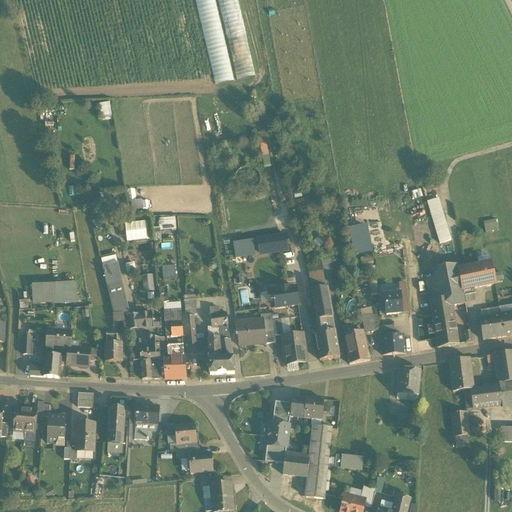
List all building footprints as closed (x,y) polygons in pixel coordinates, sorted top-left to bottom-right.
[(109,103),(99,104),(101,119),(111,117),(109,103)] [(259,145),(266,144),(264,133),(257,135),(259,145)] [(261,157),(268,156),(266,144),(259,145),(261,157)] [(268,156),(261,157),(264,169),(270,168),(268,156)] [(234,178),(234,183),(236,188),(239,191),(244,193),(249,194),(254,192),(258,188),(260,184),(260,179),(258,174),(255,170),(250,168),(245,168),(240,170),(236,173),(234,178)] [(134,190),(126,191),(128,203),(131,203),(136,202),(134,190)] [(411,193),(414,201),(422,198),(420,190),(411,193)] [(427,203),(436,234),(447,231),(438,200),(427,203)] [(136,202),(131,203),(131,211),(143,210),(142,201),(136,202)] [(123,217),(129,215),(127,206),(118,208),(121,218),(123,217)] [(131,225),(129,215),(123,217),(125,225),(131,225)] [(159,220),(160,228),(160,232),(176,230),(175,218),(159,220)] [(92,224),(95,229),(102,224),(99,219),(92,224)] [(484,223),(486,234),(498,232),(495,220),(484,223)] [(131,225),(125,225),(127,243),(147,241),(145,223),(131,225)] [(354,256),(372,253),(367,225),(349,229),(354,256)] [(152,228),(154,243),(161,242),(160,232),(160,228),(152,228)] [(436,234),(439,245),(450,242),(447,231),(436,234)] [(286,236),(258,241),(260,255),(288,251),(286,236)] [(254,256),(252,241),(233,244),(235,259),(254,256)] [(313,242),(308,248),(314,254),(320,249),(313,242)] [(101,260),(103,268),(117,265),(115,256),(101,260)] [(372,257),(360,259),(361,267),(374,264),(372,257)] [(477,260),(478,267),(490,264),(489,257),(477,260)] [(134,263),(125,265),(127,274),(136,272),(134,263)] [(492,275),(490,264),(478,267),(465,270),(469,290),(494,285),(494,283),(492,275)] [(107,288),(113,314),(122,314),(128,314),(117,265),(103,268),(107,288)] [(307,268),(311,291),(327,288),(323,265),(307,268)] [(435,269),(437,276),(459,271),(458,271),(457,266),(435,269)] [(162,269),(164,282),(176,281),(175,267),(162,269)] [(463,291),(469,290),(465,270),(459,271),(463,291)] [(463,291),(459,271),(437,276),(427,279),(434,326),(453,323),(450,308),(466,305),(463,291)] [(233,281),(234,286),(241,285),(241,281),(240,281),(242,277),(240,273),(236,273),(234,277),(236,280),(233,281)] [(492,275),(494,283),(503,281),(501,273),(492,275)] [(144,293),(154,292),(152,276),(142,277),(144,293)] [(371,295),(378,295),(377,280),(369,281),(371,295)] [(76,285),(56,286),(57,302),(77,301),(76,285)] [(33,303),(57,302),(56,286),(33,287),(33,303)] [(333,318),(327,288),(311,291),(316,321),(318,321),(333,318)] [(159,290),(160,304),(163,303),(166,303),(168,299),(167,293),(165,291),(165,289),(159,290)] [(268,293),(269,303),(275,302),(276,309),(298,305),(295,289),(288,290),(288,289),(279,290),(279,292),(268,293)] [(383,291),(384,298),(401,297),(400,295),(400,290),(383,291)] [(261,304),(269,303),(268,293),(260,294),(261,304)] [(384,298),(386,316),(402,314),(401,297),(384,298)] [(188,350),(188,355),(197,355),(197,348),(196,341),(195,336),(194,319),(196,319),(194,302),(184,303),(186,323),(188,350)] [(163,305),(164,314),(181,313),(181,304),(163,305)] [(212,330),(222,329),(228,328),(226,315),(219,316),(218,310),(214,311),(214,306),(208,306),(212,328),(212,330)] [(499,308),(500,316),(511,313),(511,306),(500,308),(499,308)] [(360,311),(362,318),(374,316),(373,308),(360,311)] [(481,311),(482,319),(498,316),(497,308),(481,311)] [(166,338),(166,339),(182,338),(182,337),(183,337),(181,313),(164,314),(166,338)] [(511,313),(500,316),(503,338),(511,336),(511,313)] [(152,314),(137,315),(139,330),(161,328),(160,320),(153,321),(152,314)] [(131,331),(139,330),(137,315),(129,316),(131,331)] [(271,322),(271,315),(260,316),(261,322),(263,322),(265,333),(273,332),(271,322)] [(362,318),(365,334),(377,332),(374,316),(362,318)] [(500,316),(498,316),(482,319),(479,319),(483,341),(503,338),(500,316)] [(335,331),(333,318),(318,321),(321,333),(335,331)] [(271,322),(273,332),(274,337),(283,336),(281,321),(281,320),(271,322)] [(283,336),(283,338),(291,337),(289,320),(281,321),(283,336)] [(237,335),(239,347),(249,347),(249,343),(266,342),(265,333),(263,322),(261,322),(255,323),(254,322),(235,324),(236,335),(237,335)] [(454,322),(453,323),(434,326),(438,349),(458,345),(454,322)] [(380,328),(381,337),(394,336),(393,327),(380,328)] [(222,329),(212,330),(212,328),(209,328),(209,344),(225,343),(224,339),(222,329)] [(315,334),(319,361),(339,358),(335,331),(321,333),(318,334),(315,334)] [(464,332),(466,344),(472,343),(470,331),(464,332)] [(47,348),(69,350),(70,350),(70,342),(71,334),(48,332),(47,348)] [(275,344),(274,337),(273,332),(265,333),(266,342),(266,345),(275,344)] [(344,337),(349,365),(370,361),(363,333),(344,337)] [(381,337),(382,356),(404,354),(403,335),(394,336),(381,337)] [(105,346),(105,363),(115,363),(115,361),(121,361),(121,345),(115,345),(115,343),(116,343),(116,336),(105,336),(105,346)] [(283,338),(287,366),(297,364),(306,363),(302,336),(291,337),(283,338)] [(140,362),(158,361),(160,360),(159,350),(159,339),(152,339),(152,338),(151,337),(150,337),(148,338),(148,339),(149,341),(150,341),(151,351),(139,351),(140,362)] [(159,339),(159,350),(167,349),(167,346),(166,339),(166,338),(159,339)] [(196,341),(197,348),(204,348),(204,340),(196,341)] [(70,342),(70,350),(80,351),(80,343),(70,342)] [(209,344),(210,377),(234,375),(233,359),(230,343),(225,343),(209,344)] [(166,380),(186,381),(184,358),(183,346),(167,346),(167,349),(168,361),(167,361),(167,362),(164,362),(166,380)] [(80,351),(70,350),(69,350),(67,366),(88,368),(89,363),(90,352),(80,351)] [(90,352),(89,363),(97,362),(96,350),(89,351),(90,352)] [(495,364),(499,385),(511,382),(511,353),(494,356),(495,364)] [(30,377),(60,380),(62,357),(45,356),(44,366),(31,365),(30,377)] [(488,365),(495,364),(494,356),(487,357),(488,365)] [(449,363),(453,393),(464,392),(464,391),(473,390),(470,360),(449,363)] [(160,380),(158,361),(140,362),(140,363),(142,381),(160,380)] [(298,371),(297,364),(287,366),(288,373),(298,371)] [(397,394),(418,395),(420,371),(399,370),(397,394)] [(466,411),(502,406),(499,387),(473,390),(464,391),(464,392),(466,411)] [(418,395),(397,394),(397,401),(418,402),(418,395)] [(306,399),(292,398),(291,405),(290,418),(304,420),(306,399)] [(321,421),(322,421),(324,401),(306,399),(304,420),(311,420),(321,421)] [(93,409),(93,402),(78,401),(78,408),(93,409)] [(291,405),(275,404),(272,425),(289,427),(290,418),(291,405)] [(135,425),(148,426),(157,427),(158,408),(136,407),(136,412),(135,425)] [(13,432),(24,433),(26,410),(15,409),(13,432)] [(111,409),(109,427),(123,428),(125,409),(111,409)] [(37,411),(26,410),(24,433),(35,434),(37,421),(37,411)] [(451,415),(454,438),(470,437),(467,413),(451,415)] [(397,429),(418,430),(418,417),(397,416),(397,429)] [(47,444),(56,445),(58,443),(64,443),(66,419),(49,418),(48,430),(47,444)] [(93,453),(94,425),(77,424),(76,443),(76,452),(77,452),(93,453)] [(147,433),(148,426),(135,425),(134,441),(147,442),(147,433)] [(272,425),(269,425),(267,447),(286,450),(289,427),(272,425)] [(194,426),(175,428),(177,446),(187,445),(194,444),(193,436),(195,436),(194,426)] [(109,427),(108,445),(122,445),(123,428),(109,427)] [(294,458),(285,457),(284,465),(283,465),(282,476),(307,479),(305,499),(324,501),(332,429),(321,428),(313,427),(309,458),(294,456),(294,458)] [(170,447),(177,446),(175,428),(168,429),(170,447)] [(500,443),(511,442),(511,428),(500,428),(500,443)] [(24,433),(13,432),(12,440),(23,441),(24,433)] [(24,433),(23,441),(35,442),(35,434),(24,433)] [(34,449),(35,442),(23,441),(23,449),(34,449)] [(178,452),(188,451),(187,445),(177,446),(170,447),(170,453),(178,452)] [(286,450),(267,447),(265,463),(283,465),(284,465),(285,457),(286,450)] [(188,451),(178,452),(178,458),(181,460),(189,460),(188,457),(188,451)] [(93,453),(77,452),(76,460),(93,461),(93,453)] [(199,456),(188,457),(189,460),(190,471),(190,475),(213,473),(211,455),(199,456)] [(334,469),(361,472),(362,459),(336,457),(334,469)] [(182,472),(190,471),(189,460),(181,460),(182,472)] [(35,486),(33,477),(26,479),(29,488),(35,486)] [(202,480),(203,489),(210,488),(210,487),(221,486),(220,478),(202,480)] [(375,491),(375,494),(381,495),(385,480),(377,479),(376,489),(376,490),(375,491)] [(211,499),(213,511),(233,510),(231,486),(221,486),(210,487),(210,488),(211,499)] [(56,495),(51,487),(43,492),(48,500),(56,495)] [(210,488),(203,489),(204,500),(211,499),(210,488)] [(360,499),(364,500),(366,492),(375,494),(375,491),(363,488),(362,492),(360,499)] [(350,489),(349,496),(360,499),(362,492),(350,489)] [(363,507),(371,509),(375,494),(366,492),(364,500),(365,500),(363,507)] [(341,511),(362,511),(363,507),(365,500),(364,500),(360,499),(360,501),(351,499),(349,496),(345,495),(342,497),(342,500),(343,503),(341,511)] [(395,505),(407,508),(409,501),(396,498),(395,505)] [(381,502),(379,511),(384,511),(392,511),(395,505),(381,502)]
